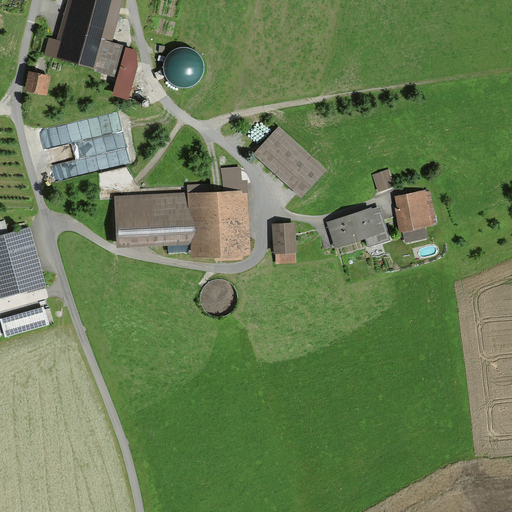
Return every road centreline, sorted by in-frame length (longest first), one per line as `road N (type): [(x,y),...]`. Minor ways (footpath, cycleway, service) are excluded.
road 1 (unclassified): [(144,511),(41,209),(16,106),(37,0)]
road 2 (track): [(206,131),(271,106),(511,68)]
